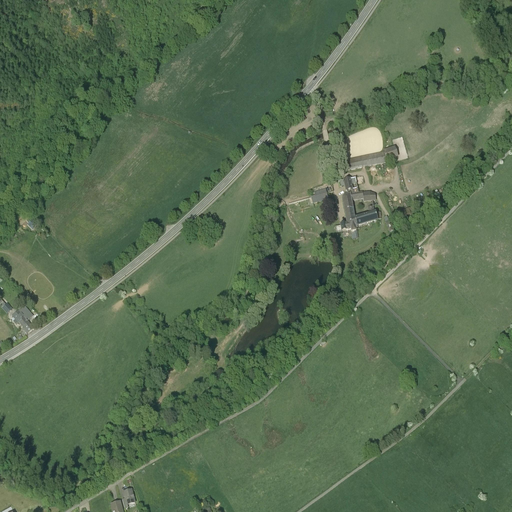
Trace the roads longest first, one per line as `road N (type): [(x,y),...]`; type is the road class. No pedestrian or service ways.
road 1 (secondary): [(374,0),(217,190),(102,289),(0,360)]
road 2 (track): [(128,477),(258,401),(511,149)]
road 3 (track): [(297,511),(406,436),(462,381),(371,291)]
